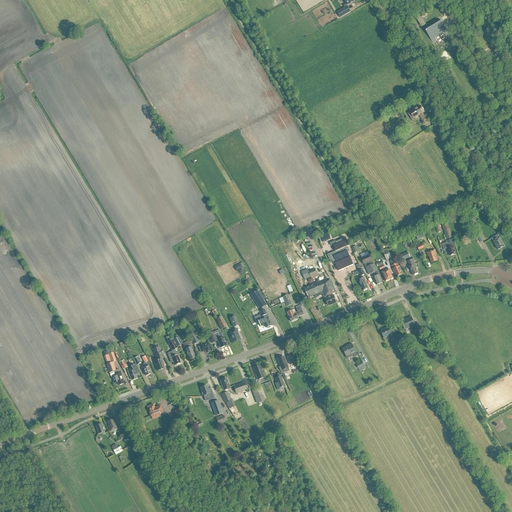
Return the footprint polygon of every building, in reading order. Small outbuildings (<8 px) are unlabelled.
[(347,6),(348,5),(347,4),(343,6),(344,8),(337,12),(341,18),(351,12),(348,6),(347,6)] [(440,20),(424,29),(433,43),(437,41),(435,37),(446,31),(442,25),(442,26),(441,23),(440,20)] [(425,112),(421,105),(416,108),(414,106),(412,108),(413,110),(407,113),(412,120),(419,116),(423,122),(427,120),(423,113),(425,112)] [(399,114),(397,110),(390,114),(392,118),(399,114)] [(418,240),(428,235),(426,229),(415,235),(418,240)] [(322,242),(332,238),(329,233),(320,236),(322,242)] [(480,233),(476,235),(480,243),(484,241),(480,233)] [(498,250),(505,246),(498,234),(491,238),(498,250)] [(336,251),(327,255),(331,263),(333,262),(334,264),(335,264),(338,271),(353,265),(350,257),(347,251),(349,250),(348,247),(349,246),(346,238),(336,242),(335,241),(330,243),(331,246),(333,246),(336,251)] [(453,255),(456,254),(453,246),(452,247),(451,243),(447,245),(447,243),(442,244),(444,250),(447,249),(450,256),(451,256),(451,257),(453,256),(453,255)] [(438,261),(435,254),(436,254),(435,250),(427,252),(428,256),(429,256),(431,263),(438,261)] [(403,261),(410,257),(408,252),(400,255),(403,261)] [(373,265),(372,261),(370,255),(361,259),(364,265),(365,264),(367,267),(366,268),(369,275),(372,274),(373,278),(374,281),(375,282),(377,285),(383,283),(375,264),(373,265)] [(398,267),(397,264),(395,259),(390,261),(393,269),(393,270),(394,273),(395,273),(397,277),(399,276),(402,275),(402,274),(399,267),(398,267)] [(413,276),(418,273),(416,269),(417,268),(413,259),(408,261),(410,265),(409,266),(413,276)] [(240,264),(234,267),(237,272),(243,269),(240,264)] [(386,271),(385,268),(384,265),(379,267),(381,270),(382,269),(384,272),(382,273),(386,282),(393,278),(390,270),(386,271)] [(311,277),(308,271),(308,269),(301,272),(305,280),(311,277)] [(311,277),(311,278),(318,275),(315,269),(308,271),(311,277)] [(363,291),(369,289),(364,278),(359,281),(363,291)] [(328,281),(327,279),(305,287),(309,297),(314,295),(315,298),(323,294),(325,298),(326,297),(327,299),(326,299),(328,306),(337,303),(334,296),(333,296),(333,294),(336,293),(331,280),(328,281)] [(290,285),(287,286),(290,293),(295,291),(294,288),(292,289),(290,285)] [(255,298),(254,299),(259,307),(264,304),(256,291),(253,294),(255,298)] [(287,307),(292,304),(288,295),(284,297),(287,307)] [(298,317),(304,315),(300,306),(296,307),(298,312),(296,313),(295,310),(293,311),(293,310),(287,312),(291,322),(299,319),(298,317)] [(261,315),(254,318),(256,323),(258,322),(260,327),(264,325),(266,329),(267,328),(268,329),(270,328),(270,327),(271,326),(264,310),(260,311),(261,315)] [(234,328),(239,325),(235,316),(229,318),(234,328)] [(222,329),(226,327),(220,317),(216,319),(222,329)] [(415,325),(411,317),(401,322),(405,330),(412,327),(414,331),(421,328),(418,323),(415,325)] [(390,338),(396,335),(392,326),(381,331),(384,338),(389,336),(390,338)] [(232,343),(240,340),(236,329),(233,330),(234,333),(229,334),(230,337),(232,343)] [(226,346),(220,331),(220,330),(212,333),(211,331),(207,333),(211,343),(216,342),(216,341),(218,340),(221,348),(226,346)] [(188,334),(194,344),(198,342),(194,334),(195,333),(194,331),(188,334)] [(179,337),(173,340),(177,347),(183,344),(179,337)] [(172,353),(168,355),(171,363),(173,362),(174,366),(176,365),(180,363),(177,356),(180,355),(177,349),(176,347),(177,347),(173,340),(168,342),(173,351),(171,352),(172,353)] [(191,347),(189,342),(185,343),(186,344),(183,345),(185,349),(189,360),(195,358),(191,347)] [(206,354),(212,351),(209,343),(199,347),(201,353),(205,351),(206,354)] [(357,356),(356,354),(352,344),(348,346),(348,347),(343,349),(347,359),(353,356),(354,358),(357,356)] [(157,371),(164,369),(161,359),(163,359),(159,347),(153,349),(157,361),(154,362),(157,371)] [(116,370),(113,362),(116,361),(113,353),(108,354),(111,363),(106,365),(109,373),(114,372),(114,373),(113,374),(114,375),(111,376),(114,383),(118,382),(119,386),(123,384),(122,380),(123,380),(120,371),(119,371),(118,369),(116,370)] [(298,357),(293,359),(292,355),(286,357),(289,365),(294,363),(296,366),(300,365),(298,357)] [(144,372),(146,376),(151,374),(149,370),(150,370),(148,364),(149,364),(145,356),(142,358),(144,363),(144,364),(143,365),(144,366),(141,367),(143,372),(144,372)] [(279,363),(278,363),(280,367),(278,367),(281,374),(289,371),(288,368),(286,361),(285,362),(283,357),(280,358),(279,358),(278,359),(277,359),(279,363)] [(366,369),(362,362),(355,366),(357,370),(358,369),(360,372),(366,369)] [(131,377),(132,381),(137,379),(135,375),(140,374),(135,365),(130,366),(132,369),(127,371),(130,377),(131,377)] [(262,372),(260,366),(253,368),(256,375),(257,380),(265,377),(263,372),(262,372)] [(278,391),(285,388),(281,376),(275,378),(276,383),(275,383),(278,391)] [(230,389),(226,379),(225,379),(223,379),(223,380),(220,381),(224,391),(230,389)] [(236,393),(246,390),(244,384),(234,387),(236,393)] [(201,388),(203,396),(207,394),(208,397),(209,400),(214,399),(213,395),(211,389),(208,390),(207,386),(204,387),(203,387),(202,387),(201,388)] [(258,403),(265,400),(260,387),(253,390),(258,403)] [(230,400),(227,393),(223,395),(229,409),(235,406),(231,399),(230,400)] [(215,416),(223,414),(218,401),(210,403),(215,416)] [(154,409),(153,405),(148,407),(151,416),(158,413),(158,414),(162,412),(160,407),(154,409)] [(223,416),(216,418),(218,424),(225,422),(223,416)] [(114,424),(113,420),(107,422),(109,426),(108,426),(110,432),(117,429),(115,424),(114,424)] [(99,434),(104,432),(101,424),(96,426),(99,434)] [(137,456),(141,454),(135,444),(131,446),(137,456)]
